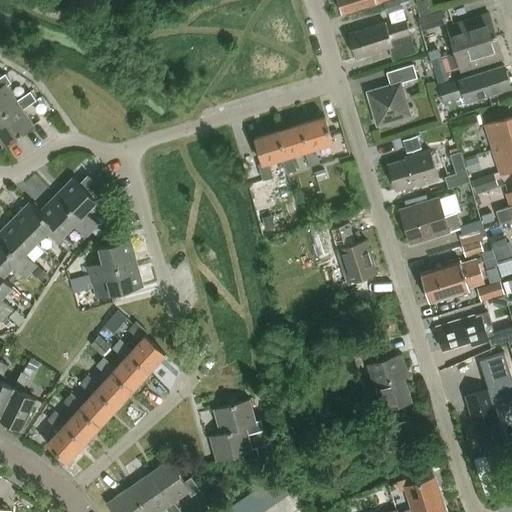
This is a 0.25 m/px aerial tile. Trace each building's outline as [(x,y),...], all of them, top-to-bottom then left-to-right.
[(409,0),(338,0),(339,1),(336,4),(338,11),(341,11),(342,14),(384,1),(387,12),(411,5),(409,0)] [(443,10),(418,19),(422,31),(447,22),(443,10)] [(475,43),(495,37),(488,13),(447,27),(455,54),(476,47),(475,43)] [(389,48),(393,60),(416,53),(405,19),(385,26),(384,23),(349,34),(353,46),(349,49),(352,56),(356,56),(357,59),(389,48)] [(476,47),(455,54),(461,72),(502,58),(495,37),(475,43),(476,47)] [(439,48),(429,52),(431,60),(438,58),(442,56),(439,48)] [(431,60),(439,85),(450,81),(442,56),(438,58),(431,60)] [(368,92),(378,125),(410,115),(401,83),(417,78),(413,64),(387,73),(390,85),(368,92)] [(504,65),(438,87),(443,102),(464,95),(466,102),(511,87),(504,65)] [(0,121),(23,105),(19,99),(11,87),(15,84),(8,74),(0,79),(0,121)] [(23,105),(0,121),(0,137),(2,141),(6,146),(37,125),(26,108),(39,99),(33,90),(19,99),(23,105)] [(475,113),(453,119),(458,133),(479,127),(475,113)] [(493,148),(511,142),(511,114),(485,123),(493,148)] [(325,115),(301,122),(309,149),(306,150),(310,165),(320,162),(316,148),(334,142),(325,115)] [(301,122),(278,129),(286,156),(283,157),(287,173),(297,170),(292,154),(306,150),(309,149),(301,122)] [(278,129),(255,136),(263,162),(259,163),(264,180),(274,177),(269,161),(283,157),(286,156),(278,129)] [(418,135),(404,140),(408,152),(422,147),(418,135)] [(511,142),(493,148),(501,173),(511,169),(511,142)] [(388,164),(387,167),(389,172),(391,172),(396,188),(415,183),(416,185),(439,178),(431,151),(430,148),(414,153),(410,154),(409,155),(405,156),(406,159),(388,164)] [(449,186),(470,179),(461,149),(451,152),(457,171),(445,175),(446,176),(449,186)] [(478,156),(465,160),(469,172),(482,168),(478,156)] [(324,168),(316,171),(318,178),(327,175),(324,168)] [(475,193),(498,185),(494,172),(471,179),(475,193)] [(89,174),(80,183),(93,195),(102,186),(89,174)] [(86,212),(98,200),(93,195),(80,183),(74,176),(57,193),(93,231),(99,224),(86,212)] [(501,222),(511,218),(511,190),(507,192),(511,205),(497,210),(501,222)] [(86,237),(93,231),(57,193),(40,210),(62,235),(63,235),(73,224),(86,237)] [(462,210),(456,212),(445,215),(439,198),(401,209),(411,242),(467,225),(462,210)] [(40,210),(30,200),(13,218),(37,241),(47,230),(60,243),(66,237),(63,235),(62,235),(40,210)] [(492,212),(482,215),(485,223),(495,220),(492,212)] [(272,215),(263,218),(266,231),(276,228),(272,215)] [(26,252),(37,241),(13,218),(0,231),(0,238),(32,271),(38,265),(26,252)] [(501,223),(511,219),(511,226),(507,228),(511,243),(511,218),(501,222),(501,223)] [(355,243),(349,224),(333,228),(349,281),(378,272),(368,239),(355,243)] [(482,227),(459,234),(463,245),(485,238),(482,227)] [(496,262),(511,257),(511,252),(506,234),(489,239),(496,262)] [(26,278),(32,271),(0,238),(0,272),(3,275),(13,265),(26,278)] [(487,239),(463,246),(466,255),(490,248),(487,239)] [(88,276),(136,263),(130,240),(99,248),(103,263),(85,267),(88,276)] [(480,270),(484,269),(481,258),(461,264),(460,260),(457,261),(456,258),(446,261),(447,265),(421,272),(425,287),(480,270)] [(136,263),(88,276),(90,284),(107,280),(111,295),(143,287),(136,263)] [(40,267),(33,274),(41,281),(48,274),(40,267)] [(468,287),(484,282),(480,270),(425,287),(430,302),(456,294),(457,297),(466,294),(465,291),(469,290),(468,287)] [(13,285),(3,275),(0,272),(0,305),(9,314),(15,308),(2,296),(13,285)] [(511,279),(503,282),(508,297),(511,295),(511,279)] [(502,281),(485,286),(477,288),(481,301),(505,294),(502,281)] [(490,339),(486,328),(506,322),(500,301),(486,305),(488,311),(482,313),(482,312),(445,323),(446,327),(439,329),(444,347),(472,339),(473,344),(490,339)] [(0,318),(2,321),(9,314),(0,305),(0,318)] [(7,318),(3,323),(10,330),(15,325),(7,318)] [(131,349),(129,352),(149,370),(165,353),(145,335),(147,332),(136,322),(130,328),(141,339),(131,349)] [(99,335),(91,345),(103,356),(112,346),(99,335)] [(358,335),(338,340),(343,359),(363,354),(358,335)] [(116,366),(114,369),(134,387),(149,370),(129,352),(131,349),(120,339),(114,346),(125,356),(116,366)] [(381,393),(386,409),(412,401),(405,379),(410,377),(402,353),(367,364),(376,394),(381,393)] [(489,355),(460,366),(466,383),(496,373),(489,355)] [(104,356),(97,363),(109,374),(99,384),(97,387),(117,405),(134,387),(114,369),(116,366),(104,356)] [(0,416),(14,385),(0,379),(8,363),(0,358),(0,416)] [(31,358),(27,367),(36,372),(40,362),(31,358)] [(511,363),(498,369),(503,383),(511,379),(511,363)] [(21,369),(20,371),(14,385),(0,416),(22,427),(37,396),(22,389),(30,373),(21,369)] [(88,373),(80,381),(92,392),(83,402),(81,405),(100,423),(117,405),(97,387),(99,384),(88,373)] [(504,439),(488,387),(466,394),(482,446),(504,439)] [(511,390),(494,396),(502,420),(511,417),(511,390)] [(71,391),(64,399),(76,409),(67,420),(64,422),(84,440),(100,423),(81,405),(83,402),(71,391)] [(249,398),(213,409),(220,433),(246,425),(248,433),(263,429),(260,418),(256,420),(249,398)] [(60,427),(47,441),(67,459),(84,440),(64,422),(67,420),(55,409),(48,416),(60,427)] [(220,433),(210,436),(217,460),(243,452),(246,460),(261,456),(258,446),(252,447),(248,433),(246,425),(220,433)] [(486,454),(474,458),(486,494),(498,490),(486,454)] [(169,458),(148,473),(170,504),(174,501),(189,491),(191,495),(194,493),(201,503),(209,498),(201,488),(200,488),(192,476),(185,481),(169,458)] [(276,476),(288,494),(297,488),(285,470),(276,476)] [(148,473),(127,487),(144,511),(157,511),(165,507),(167,511),(181,511),(174,501),(170,504),(148,473)] [(278,500),(288,494),(276,476),(266,482),(278,500)] [(398,511),(398,510),(393,511),(445,511),(435,477),(407,486),(414,509),(404,511),(398,511)] [(257,489),(269,506),(278,500),(266,482),(257,489)] [(144,511),(127,487),(106,502),(113,511),(144,511)] [(258,511),(260,511),(269,506),(257,489),(248,495),(258,511)] [(245,511),(258,511),(248,495),(238,501),(245,511)] [(24,497),(21,500),(34,509),(36,506),(24,497)] [(229,507),(231,511),(245,511),(238,501),(229,507)]
